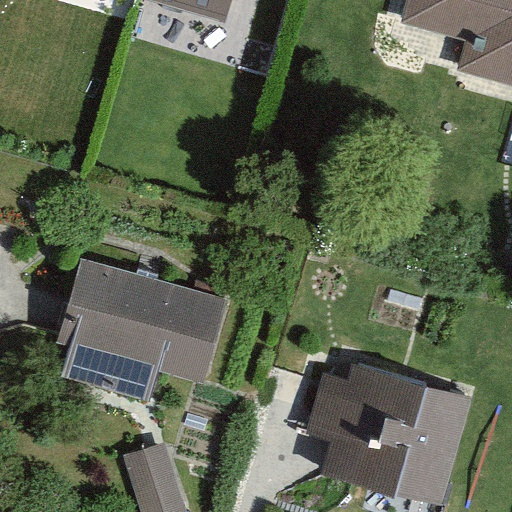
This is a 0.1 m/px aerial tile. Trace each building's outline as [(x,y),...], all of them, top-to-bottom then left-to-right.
[(231,0),(142,0),(225,24),(231,0)] [(511,0),(415,0),(408,27),(470,44),(463,69),(511,81),(511,0)] [(204,386),(226,299),(78,261),(56,348),(71,352),(66,374),(152,396),(158,375),(204,386)] [(443,500),(470,392),(353,363),(349,377),(323,371),(308,430),(333,436),(324,470),(443,500)] [(125,449),(144,511),(180,511),(190,509),(168,436),(125,449)]
